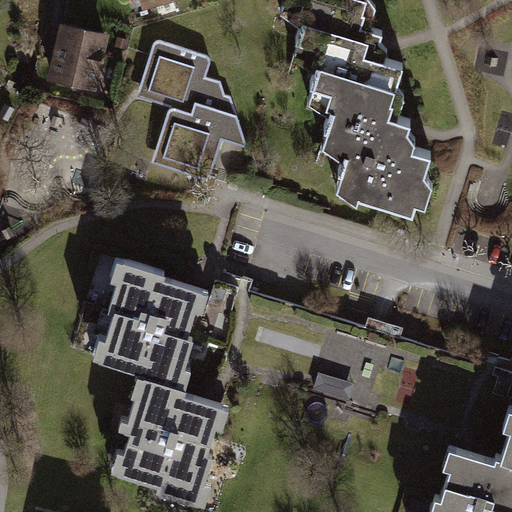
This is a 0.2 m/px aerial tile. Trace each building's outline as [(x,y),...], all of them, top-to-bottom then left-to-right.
[(286,0),(285,8),(305,23),(300,37),(303,38),(296,55),(318,64),(311,83),(314,84),(308,102),(335,112),(323,144),(354,156),(342,188),(362,202),(363,196),(419,212),(422,202),(432,205),(439,181),(431,172),(437,152),(420,146),(422,137),(415,127),(417,119),(396,113),(401,99),(397,97),(408,62),(389,56),(392,48),(385,38),(388,29),(368,23),(372,9),(369,8),(371,0),(286,0)] [(111,32),(62,21),(48,79),(97,91),(111,32)] [(130,39),(118,36),(115,46),(128,49),(130,39)] [(155,42),(153,45),(136,96),(169,106),(171,107),(169,108),(168,110),(167,111),(151,162),(200,177),(203,178),(207,178),(209,176),(211,174),(212,172),(222,139),(248,147),(231,95),(225,94),(221,81),(206,76),(210,62),(210,60),(209,57),(207,55),(161,40),(158,40),(155,42)] [(167,272),(118,257),(112,278),(119,280),(111,307),(117,309),(109,336),(101,334),(95,355),(142,369),(134,393),(140,394),(133,419),(124,416),(121,426),(134,430),(127,452),(119,449),(113,470),(161,485),(160,490),(208,504),(214,484),(207,482),(215,456),(209,454),(218,425),(226,427),(233,406),(187,392),(194,368),(187,366),(196,337),(190,335),(198,310),(206,312),(213,290),(165,276),(167,272)] [(356,383),(319,372),(314,389),(350,400),(356,383)] [(511,511),(511,408),(506,406),(499,428),(507,431),(499,459),(493,457),(492,461),(445,446),(438,467),(446,470),(437,499),(431,498),(426,511),(511,511)]
